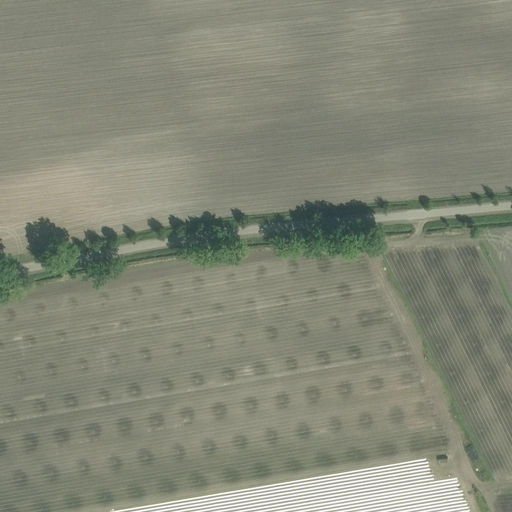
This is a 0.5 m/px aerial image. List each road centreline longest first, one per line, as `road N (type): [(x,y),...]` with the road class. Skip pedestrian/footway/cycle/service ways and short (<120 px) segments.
road 1 (unclassified): [(0,274),(248,231),(511,207)]
road 2 (track): [(494,511),(373,257),(377,219)]
